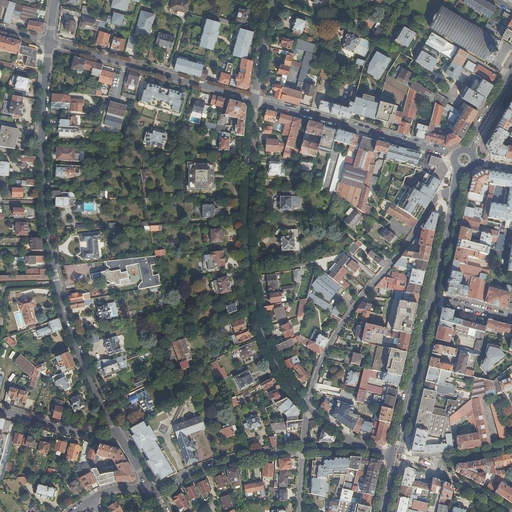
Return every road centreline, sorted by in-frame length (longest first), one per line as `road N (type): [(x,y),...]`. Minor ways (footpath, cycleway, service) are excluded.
road 1 (residential): [(308,408),(267,347),(254,299),(247,200),(254,101)]
road 2 (residential): [(308,408),(331,339),(435,198),(452,193)]
road 3 (tertiary): [(43,201),(73,345),(122,443)]
road 4 (residential): [(254,101),(48,43)]
road 5 (residential): [(454,154),(254,101)]
road 6 (secondary): [(395,456),(431,298)]
road 7 (tertiary): [(48,43),(43,201)]
road 8 (residential): [(154,493),(213,466),(303,450)]
road 9 (residential): [(122,443),(0,413)]
